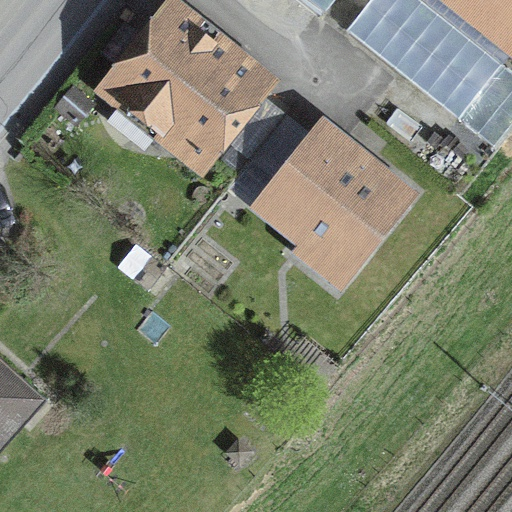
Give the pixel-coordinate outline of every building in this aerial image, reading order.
[(309,0),(326,13),(335,0),(309,0)] [(511,0),(455,0),(511,45),(511,0)] [(113,89),(200,159),(260,83),(173,14),(113,89)] [(361,245),(401,195),(322,133),(266,204),(329,256),(347,233),(361,245)] [(0,372),(0,435),(31,401),(0,372)]
